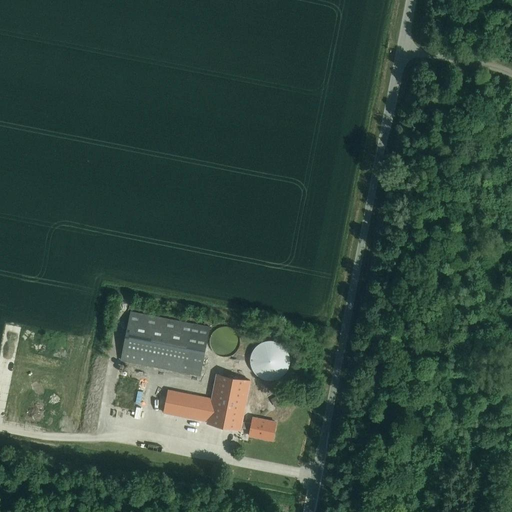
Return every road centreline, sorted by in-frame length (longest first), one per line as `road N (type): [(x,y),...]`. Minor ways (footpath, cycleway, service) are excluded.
road 1 (unclassified): [(308,511),(409,0)]
road 2 (unknown): [(316,472),(225,460),(142,412)]
